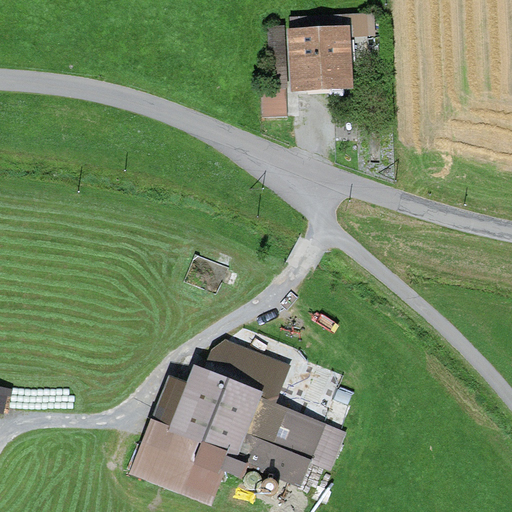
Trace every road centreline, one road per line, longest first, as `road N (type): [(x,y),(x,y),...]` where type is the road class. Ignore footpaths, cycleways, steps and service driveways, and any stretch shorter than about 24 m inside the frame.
road 1 (residential): [(273,153),(341,239),(449,331),(511,401)]
road 2 (residential): [(273,153),(121,97),(0,79)]
road 3 (residential): [(511,231),(431,211),(273,153)]
